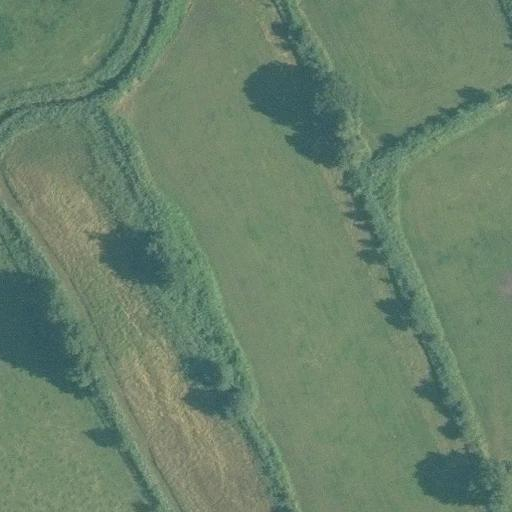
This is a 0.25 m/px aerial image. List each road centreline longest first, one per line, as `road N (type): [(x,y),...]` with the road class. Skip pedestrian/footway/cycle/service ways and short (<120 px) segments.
road 1 (track): [(181,511),(0,203)]
road 2 (track): [(0,125),(85,88),(115,58),(145,0)]
